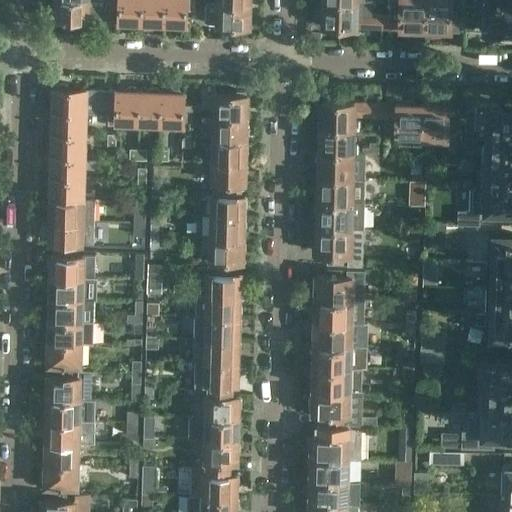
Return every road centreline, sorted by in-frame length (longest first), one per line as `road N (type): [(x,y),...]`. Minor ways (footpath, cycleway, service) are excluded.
road 1 (residential): [(12,511),(14,50)]
road 2 (unclassified): [(284,64),(270,511)]
road 3 (unclassified): [(284,64),(14,50)]
road 4 (unclassified): [(511,71),(284,64)]
